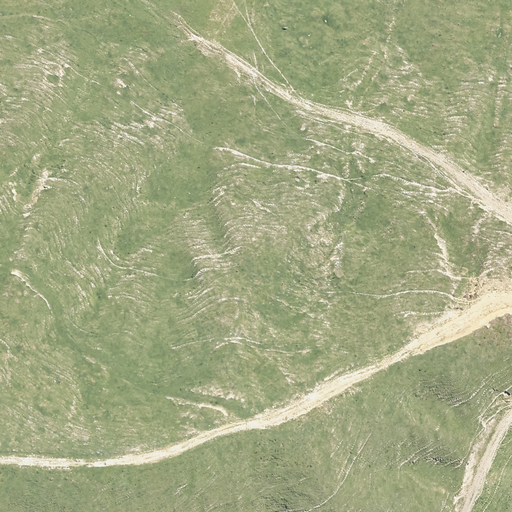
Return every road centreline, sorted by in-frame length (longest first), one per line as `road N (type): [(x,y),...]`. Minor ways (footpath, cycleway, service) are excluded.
road 1 (track): [(511,306),(452,322),(381,369),(168,454),(53,466),(0,460)]
road 2 (track): [(511,212),(435,156),(271,87),(155,0)]
